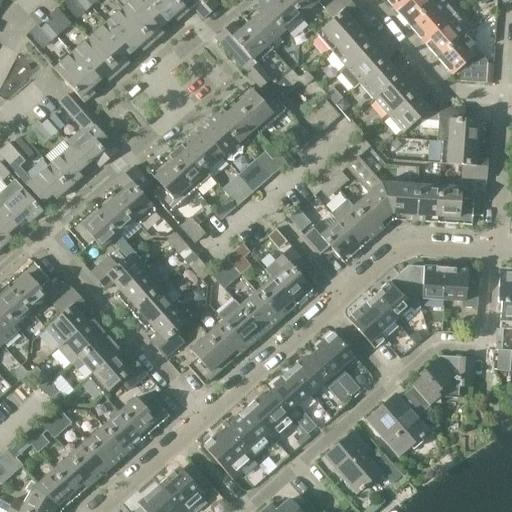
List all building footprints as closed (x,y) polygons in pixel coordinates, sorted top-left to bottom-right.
[(75,0),(80,4),(83,8),(86,11),(92,6),(86,0),(75,0)] [(159,29),(166,23),(145,0),(132,0),(123,8),(153,43),(163,33),(159,29)] [(145,0),(166,23),(173,17),(177,22),(188,12),(177,0),(145,0)] [(214,0),(185,0),(203,20),(219,5),(214,0)] [(285,31),(301,17),(285,0),(265,0),(261,4),(285,31)] [(285,0),(301,17),(319,2),(317,0),(285,0)] [(336,0),(325,10),(333,19),(334,20),(352,4),(348,0),(336,0)] [(385,0),(393,9),(403,0),(385,0)] [(403,0),(393,9),(408,25),(438,0),(403,0)] [(459,11),(449,0),(438,0),(408,25),(422,41),(450,18),(459,11)] [(244,19),(248,23),(268,46),(270,45),(285,31),(261,4),(244,19)] [(350,18),(358,11),(352,4),(334,20),(333,19),(316,34),(332,52),(358,28),(350,18)] [(143,52),(153,43),(123,8),(106,23),(132,53),(139,47),(143,52)] [(422,41),(437,58),(465,34),(471,28),(464,20),(458,26),(450,18),(422,41)] [(63,31),(57,24),(53,19),(47,24),(57,36),(63,31)] [(125,59),(132,53),(106,23),(89,38),(119,73),(129,64),(125,59)] [(273,49),(270,45),(268,46),(248,23),(240,31),(232,23),(215,38),(260,89),(270,80),(256,64),(273,49)] [(51,41),(57,36),(47,24),(41,29),(42,31),(44,33),(48,37),(51,41)] [(346,68),(373,44),(381,37),(374,30),(366,37),(358,28),(332,52),(346,68)] [(465,34),(437,58),(457,81),(492,83),(493,64),(487,64),(487,61),(465,34)] [(89,38),(72,53),(98,83),(104,77),(108,82),(119,73),(89,38)] [(353,90),(360,84),(387,60),(395,53),(389,46),(381,53),(373,44),(346,68),(338,74),(353,90)] [(91,89),(98,83),(72,53),(54,69),(84,103),(95,94),(91,89)] [(395,69),(387,60),(360,84),(374,100),(401,76),(409,69),(403,62),(395,69)] [(292,86),(297,81),(297,78),(292,72),(285,77),(292,86)] [(305,87),(313,79),(307,73),(301,78),(300,82),(305,87)] [(374,100),(388,116),(424,86),(417,78),(409,85),(401,76),(374,100)] [(409,128),(427,112),(430,109),(421,99),(429,92),(424,86),(388,116),(403,133),(409,128)] [(334,106),(336,104),(342,99),(331,87),(324,94),(334,106)] [(259,134),(286,110),(269,91),(260,99),(253,91),(246,97),(239,96),(239,95),(232,102),(255,128),(254,129),(259,134)] [(93,160),(100,168),(118,152),(68,94),(58,102),(82,129),(66,143),(70,148),(86,165),(93,160)] [(313,110),(328,126),(339,116),(325,100),(313,110)] [(240,142),(254,129),(255,128),(232,102),(215,116),(244,148),(244,147),(240,142)] [(439,112),(427,112),(409,128),(437,129),(448,130),(447,141),(478,144),(478,145),(484,145),(485,122),(463,120),(464,108),(439,106),(439,112)] [(328,126),(313,110),(304,118),(318,134),(328,126)] [(243,148),(244,148),(215,116),(199,130),(228,162),(227,161),(228,160),(233,161),(233,157),(238,153),(241,154),(242,148),(243,147),(243,148)] [(58,131),(47,119),(41,125),(48,131),(52,136),(58,131)] [(288,132),(302,149),(313,139),(298,123),(288,132)] [(227,163),(228,162),(199,130),(183,144),(211,176),(207,171),(222,157),(227,163)] [(362,139),(356,145),(363,153),(369,147),(362,139)] [(440,164),(462,166),(462,165),(487,167),(488,157),(477,156),(478,145),(478,144),(447,141),(442,141),(440,164)] [(8,143),(0,150),(0,155),(8,165),(19,156),(8,143)] [(191,185),(195,189),(202,184),(206,186),(211,181),(210,177),(211,176),(183,144),(167,159),(190,185),(191,185)] [(358,157),(363,153),(356,145),(339,159),(369,193),(393,220),(415,221),(417,186),(380,183),(358,157)] [(70,148),(49,166),(69,189),(82,177),(78,173),(86,165),(70,148)] [(271,160),(275,165),(279,169),(286,162),(278,154),(271,160)] [(8,165),(13,171),(24,162),(24,161),(19,156),(8,165)] [(168,213),(195,189),(191,185),(190,185),(167,159),(160,165),(160,172),(154,178),(161,186),(151,194),(168,213)] [(333,165),(335,167),(339,172),(340,173),(346,168),(339,160),(333,165)] [(10,174),(0,163),(0,175),(3,179),(10,174)] [(462,178),(486,180),(487,167),(462,165),(462,166),(462,178)] [(69,189),(49,166),(27,186),(42,204),(52,196),(56,200),(69,189)] [(134,166),(132,168),(117,181),(124,190),(116,197),(115,197),(135,220),(134,221),(138,226),(156,210),(141,193),(151,185),(134,166)] [(245,170),(239,175),(253,192),(259,186),(245,170)] [(307,188),(314,196),(322,190),(329,198),(337,190),(323,173),(307,188)] [(247,197),(253,192),(239,175),(232,181),(241,191),(245,195),(247,197)] [(15,180),(0,193),(0,206),(17,226),(25,219),(29,224),(43,212),(22,189),(15,180)] [(415,221),(436,223),(439,187),(417,186),(415,221)] [(461,188),(439,187),(436,223),(471,225),(473,200),(460,199),(461,188)] [(119,234),(134,221),(135,220),(115,197),(116,197),(112,192),(95,207),(119,234)] [(369,193),(353,207),(377,234),(393,220),(369,193)] [(220,220),(227,214),(237,206),(229,197),(212,211),(213,212),(220,220)] [(330,213),(337,221),(361,248),(377,234),(353,207),(346,199),(330,213)] [(8,234),(17,226),(0,206),(0,249),(12,239),(8,234)] [(119,234),(95,207),(68,231),(85,249),(94,241),(102,249),(112,240),(125,255),(132,250),(119,234)] [(191,217),(180,227),(194,243),(205,233),(191,217)] [(321,222),(303,237),(320,255),(329,247),(344,263),(361,248),(337,221),(328,230),(321,222)] [(179,254),(187,247),(176,233),(167,241),(179,254)] [(242,258),(249,252),(242,244),(235,250),(242,258)] [(272,279),(296,305),(313,291),(298,274),(308,266),(291,247),(274,263),(281,271),(272,279)] [(114,283),(121,292),(122,291),(144,272),(145,274),(149,270),(134,252),(117,267),(109,257),(90,273),(105,290),(114,283)] [(190,267),(198,259),(193,253),(185,260),(190,267)] [(50,281),(47,277),(33,262),(6,285),(30,312),(47,296),(41,289),(50,281)] [(208,270),(204,266),(196,273),(202,280),(208,274),(208,270)] [(422,299),(444,300),(446,268),(409,266),(398,276),(416,296),(416,298),(418,296),(422,296),(422,299)] [(221,271),(219,269),(216,267),(212,271),(212,275),(217,281),(224,275),(221,271)] [(480,271),(446,268),(444,300),(466,302),(465,308),(477,309),(480,271)] [(158,288),(145,274),(144,272),(122,291),(121,292),(116,296),(131,312),(158,288)] [(511,273),(500,272),(498,304),(501,304),(499,330),(511,330),(511,273)] [(224,289),(231,283),(224,275),(217,281),(224,289)] [(398,276),(372,298),(394,322),(411,307),(415,313),(420,309),(416,298),(416,296),(398,276)] [(272,279),(256,293),(280,320),(296,305),(272,279)] [(146,330),(151,326),(150,324),(172,304),(164,296),(174,287),(168,281),(169,281),(169,280),(158,289),(158,288),(131,312),(146,330)] [(0,310),(14,326),(15,325),(30,312),(6,285),(0,290),(0,310)] [(81,299),(72,289),(54,305),(62,315),(63,315),(81,299)] [(263,334),(280,320),(256,293),(240,307),(263,334)] [(206,306),(199,298),(188,307),(195,316),(206,306)] [(348,319),(374,350),(384,341),(379,335),(394,322),(372,298),(348,319)] [(61,347),(65,343),(64,343),(87,323),(87,322),(79,313),(87,306),(81,299),(63,315),(62,315),(46,329),(61,347)] [(150,341),(155,347),(156,348),(175,332),(175,333),(192,318),(176,300),(172,304),(150,324),(151,326),(158,334),(150,341)] [(240,307),(223,321),(247,348),(263,334),(240,307)] [(0,310),(0,342),(1,344),(18,329),(15,325),(14,326),(0,310)] [(91,318),(87,322),(87,323),(64,343),(65,343),(66,343),(74,353),(68,358),(73,364),(107,336),(91,318)] [(223,321),(207,336),(231,363),(247,348),(223,321)] [(184,343),(175,333),(175,332),(156,348),(165,359),(184,343)] [(313,355),(337,382),(346,373),(341,368),(354,357),(333,333),(315,348),(318,351),(313,355)] [(84,364),(93,374),(93,375),(115,356),(117,356),(121,352),(107,336),(73,364),(78,369),(84,364)] [(204,386),(231,363),(207,336),(190,351),(197,359),(188,367),(204,386)] [(509,351),(496,350),(494,371),(507,372),(509,351)] [(289,371),(311,395),(324,384),(329,389),(337,382),(313,355),(309,359),(306,356),(289,371)] [(104,396),(120,381),(139,365),(132,357),(124,364),(117,356),(115,356),(93,375),(93,374),(88,378),(104,396)] [(413,386),(406,393),(416,404),(423,412),(433,403),(440,404),(441,397),(458,398),(459,387),(471,388),(473,359),(440,356),(419,374),(421,377),(412,385),(413,386)] [(147,374),(139,365),(120,381),(129,391),(147,374)] [(14,372),(21,380),(26,376),(26,373),(20,366),(14,372)] [(30,373),(30,376),(34,381),(42,374),(36,367),(30,373)] [(307,435),(316,427),(298,406),(311,395),(289,371),(272,386),(275,388),(270,392),(294,419),(307,435)] [(47,380),(39,387),(45,394),(53,387),(47,380)] [(263,394),(246,408),(276,442),(285,434),(282,430),(294,419),(270,392),(266,396),(263,394)] [(58,393),(50,400),(54,405),(58,405),(64,400),(58,393)] [(416,418),(423,412),(416,404),(406,393),(399,399),(395,395),(366,420),(398,457),(427,431),(416,418)] [(169,417),(152,398),(144,406),(137,398),(118,414),(142,441),(169,417)] [(276,442),(246,408),(229,423),(232,426),(228,430),(251,457),(264,445),(268,449),(276,442)] [(49,413),(40,421),(47,429),(46,430),(54,439),(71,424),(70,423),(63,429),(56,421),(63,415),(58,409),(54,409),(49,413)] [(102,428),(126,455),(142,441),(118,414),(102,428)] [(70,423),(63,415),(56,421),(63,429),(70,423)] [(33,427),(23,435),(31,444),(30,445),(37,454),(49,443),(41,434),(46,430),(47,429),(40,421),(33,427)] [(102,428),(86,442),(109,469),(126,455),(102,428)] [(203,447),(233,481),(242,472),(238,468),(251,457),(228,430),(223,434),(220,431),(203,447)] [(367,450),(352,433),(324,457),(356,493),(360,490),(361,491),(364,488),(363,487),(380,472),(364,453),(367,450)] [(15,458),(30,445),(31,444),(23,435),(17,441),(7,449),(15,458)] [(70,456),(94,483),(109,469),(86,442),(70,456)] [(7,449),(0,455),(0,463),(10,476),(21,466),(7,449)] [(70,456),(69,456),(53,470),(77,498),(94,483),(70,456)] [(269,474),(280,464),(272,456),(262,465),(269,474)] [(10,476),(0,463),(0,483),(0,484),(10,476)] [(201,492),(209,484),(190,463),(176,476),(173,473),(158,486),(181,511),(189,511),(206,498),(201,492)] [(53,470),(37,484),(61,511),(77,498),(53,470)] [(60,511),(61,511),(37,484),(35,486),(26,503),(16,498),(10,507),(0,501),(0,511),(60,511)] [(134,511),(181,511),(158,486),(143,499),(146,502),(134,511)] [(314,511),(311,508),(306,511),(299,511),(289,500),(276,511),(270,505),(261,511),(314,511)] [(352,507),(356,511),(367,511),(369,511),(360,500),(352,507)]
